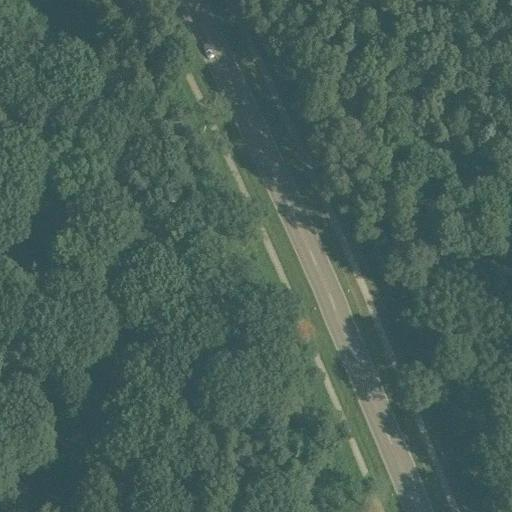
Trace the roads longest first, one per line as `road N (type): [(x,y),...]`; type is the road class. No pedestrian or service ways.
road 1 (primary): [(417,511),(291,218),(186,0)]
road 2 (track): [(367,202),(511,252)]
